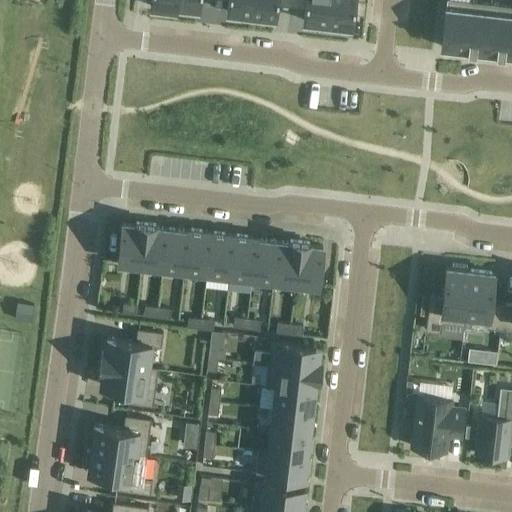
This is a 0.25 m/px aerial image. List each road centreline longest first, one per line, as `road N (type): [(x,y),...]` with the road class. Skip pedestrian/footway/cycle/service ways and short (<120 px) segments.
road 1 (residential): [(37,511),(83,187)]
road 2 (residential): [(83,187),(368,213)]
road 3 (residential): [(101,39),(384,77)]
road 4 (residential): [(368,213),(333,476)]
road 5 (residential): [(511,496),(333,476)]
road 6 (residential): [(83,187),(101,39)]
road 7 (residential): [(368,213),(461,222),(479,234),(511,237)]
road 8 (residential): [(384,77),(511,86)]
